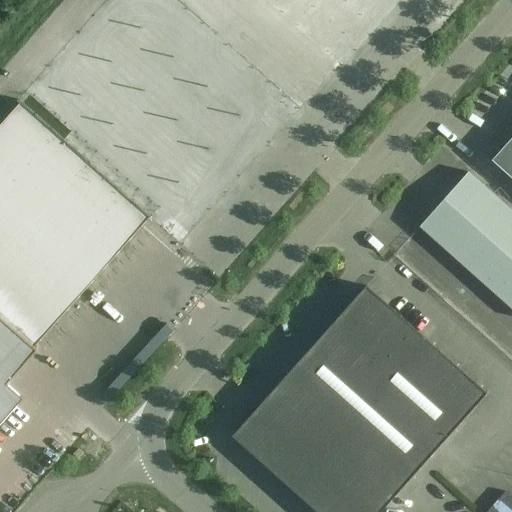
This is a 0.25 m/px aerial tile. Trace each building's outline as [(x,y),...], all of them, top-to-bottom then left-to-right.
[(0,422),(22,398),(6,383),(150,224),(20,106),(0,127),(0,422)] [(511,137),(491,160),(511,178),(511,137)] [(511,211),(468,172),(419,226),(511,309),(511,211)] [(249,422),(236,436),(308,501),(306,503),(316,511),(380,511),(487,394),(366,286),(298,362),(300,364),(260,409),(248,409),(249,422)] [(39,437),(33,444),(45,456),(51,449),(39,437)]
